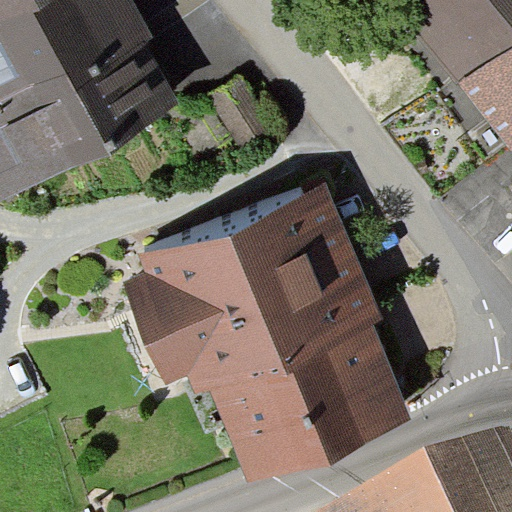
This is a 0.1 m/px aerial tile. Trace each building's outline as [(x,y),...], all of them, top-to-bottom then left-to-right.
[(0,0),(0,10),(19,0),(0,0)] [(0,181),(156,99),(103,0),(19,0),(0,10),(0,181)] [(511,0),(407,0),(454,57),(511,9),(511,0)] [(511,9),(454,57),(509,124),(511,120),(511,9)] [(245,76),(210,95),(240,150),(275,132),(245,76)] [(325,180),(141,256),(146,268),(122,279),(167,387),(189,378),(195,395),(211,388),(250,483),(410,417),(372,325),(383,320),(325,180)] [(511,511),(511,429),(508,422),(318,511),(511,511)]
